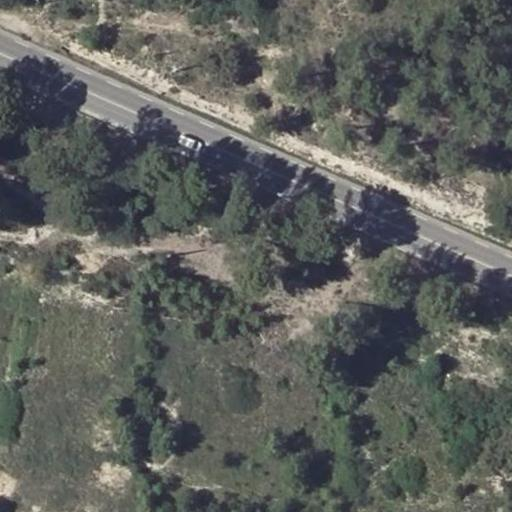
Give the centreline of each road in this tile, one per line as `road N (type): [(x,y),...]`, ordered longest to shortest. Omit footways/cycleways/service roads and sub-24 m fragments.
road 1 (tertiary): [(511,264),(0,44)]
road 2 (track): [(0,176),(42,207),(48,222),(41,235),(22,241),(0,235)]
